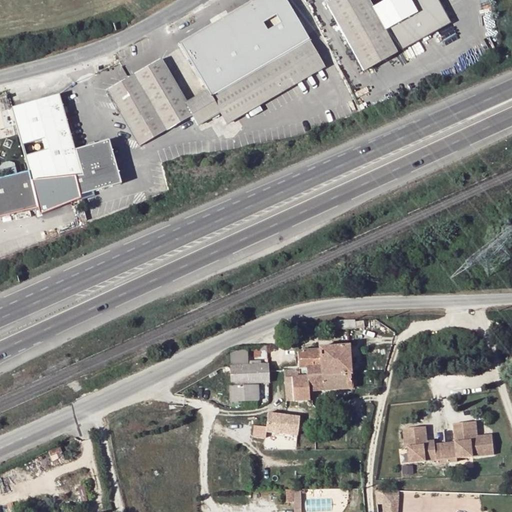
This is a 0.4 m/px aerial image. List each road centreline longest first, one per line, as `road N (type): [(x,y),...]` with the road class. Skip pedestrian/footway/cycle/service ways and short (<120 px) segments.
road 1 (tertiary): [(478,301),(271,325),(0,448)]
road 2 (motorway): [(437,123),(0,325)]
road 3 (trunk): [(437,123),(0,315)]
road 4 (trunk): [(85,318),(511,125)]
road 5 (track): [(134,388),(243,418),(267,465),(349,461),(354,478)]
road 6 (track): [(444,300),(450,332),(411,332),(399,340),(370,467),(374,511)]
road 7 (secondary): [(0,79),(114,44),(200,0)]
